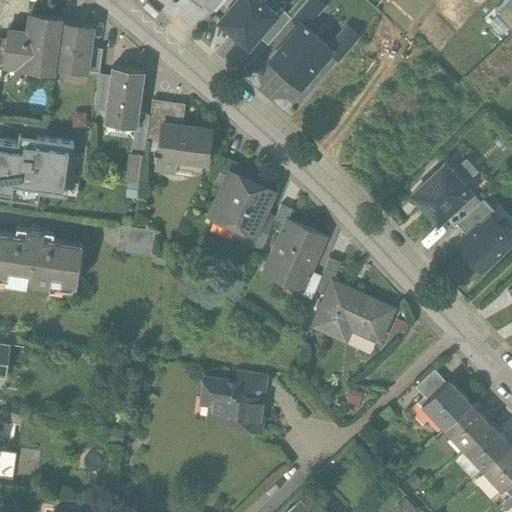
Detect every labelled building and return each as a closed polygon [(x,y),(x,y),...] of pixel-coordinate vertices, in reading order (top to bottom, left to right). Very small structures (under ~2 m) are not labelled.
[(206,0),(201,7),(210,14),(222,0),(206,0)] [(257,0),(238,0),(219,22),(248,47),(257,37),(275,15),(257,0)] [(315,0),(307,0),(291,18),(300,26),(302,25),(304,28),(305,27),(323,7),(315,0)] [(511,0),(508,0),(494,13),(511,32),(511,0)] [(275,15),(257,37),(268,46),(291,18),(281,9),(275,15)] [(62,18),(31,14),(29,31),(21,30),(17,61),(17,62),(40,65),(41,58),(56,60),(62,22),(62,18)] [(93,26),(62,22),(56,60),(55,67),(87,71),(90,47),(93,26)] [(300,26),(270,61),(300,87),(331,53),(332,51),(329,49),(307,30),(308,29),(305,27),(304,28),(302,25),(300,26)] [(347,27),(329,49),(332,51),(331,53),(340,60),(359,38),(347,27)] [(7,38),(0,36),(0,65),(16,67),(17,62),(17,61),(21,30),(8,28),(7,38)] [(102,49),(90,47),(87,71),(99,73),(102,49)] [(144,70),(112,66),(109,86),(105,110),(104,122),(106,122),(104,132),(132,135),(133,126),(136,126),(138,112),(144,70)] [(109,86),(97,85),(94,109),(105,110),(109,86)] [(150,114),(146,140),(157,141),(159,124),(163,101),(152,99),(150,114)] [(186,104),(163,101),(159,124),(183,127),(186,104)] [(138,112),(136,126),(133,126),(132,135),(126,181),(140,183),(146,140),(150,114),(138,112)] [(183,127),(159,124),(157,141),(154,166),(169,168),(170,166),(192,169),(202,165),(204,149),(209,150),(211,133),(198,131),(198,129),(183,127)] [(17,145),(0,142),(0,195),(38,201),(39,191),(66,194),(73,142),(19,134),(17,145)] [(222,158),(211,182),(222,187),(229,170),(231,171),(234,164),(222,158)] [(470,193),(445,165),(412,196),(437,223),(444,217),(470,193)] [(231,171),(229,170),(222,187),(209,216),(214,218),(216,213),(237,223),(235,228),(247,233),(253,236),(264,214),(274,191),(231,171)] [(470,193),(444,217),(454,227),(456,225),(480,203),(470,193)] [(480,203),(456,225),(467,236),(475,229),(477,230),(490,217),(491,218),(496,214),(483,201),(480,203)] [(292,210),(281,205),(274,219),(271,227),(281,231),(287,219),(292,210)] [(264,214),(253,236),(247,233),(244,241),(261,248),(271,227),(274,219),(264,214)] [(490,217),(477,230),(475,229),(467,236),(467,246),(462,251),(481,271),(511,242),(511,240),(491,218),(490,217)] [(325,236),(287,219),(281,231),(264,270),(303,287),(300,292),(311,297),(318,283),(322,274),(310,269),(325,236)] [(125,225),(120,225),(116,250),(152,255),(153,244),(123,240),(125,225)] [(156,230),(125,225),(123,240),(153,244),(156,230)] [(54,232),(17,227),(16,233),(0,230),(0,274),(6,275),(5,282),(49,288),(50,281),(77,285),(83,243),(53,238),(54,232)] [(322,274),(318,283),(329,288),(332,281),(334,278),(341,263),(329,258),(322,274)] [(332,281),(329,288),(312,326),(345,340),(350,329),(379,342),(393,309),(332,281)] [(0,341),(0,374),(5,376),(9,343),(0,341)] [(239,382),(204,377),(201,398),(212,400),(209,419),(226,421),(226,424),(230,428),(238,430),(241,428),(259,430),(264,397),(261,397),(265,374),(240,370),(239,382)] [(434,370),(415,387),(427,400),(446,382),(434,370)] [(471,403),(449,379),(427,400),(422,404),(444,428),(471,403)] [(471,403),(444,428),(452,436),(456,433),(467,444),(490,423),(471,403)] [(467,444),(463,448),(472,457),(476,453),(486,465),(509,444),(490,423),(467,444)] [(467,444),(456,433),(452,436),(463,448),(467,444)] [(486,465),(483,469),(491,477),(495,474),(506,485),(511,479),(511,446),(509,444),(486,465)] [(423,483),(414,474),(406,481),(415,490),(423,483)] [(511,479),(506,485),(503,488),(511,497),(511,496),(511,479)] [(300,499),(286,511),(306,511),(309,509),(300,499)] [(396,507),(400,511),(414,511),(416,510),(405,499),(396,507)] [(325,511),(316,502),(309,509),(306,511),(325,511)]
